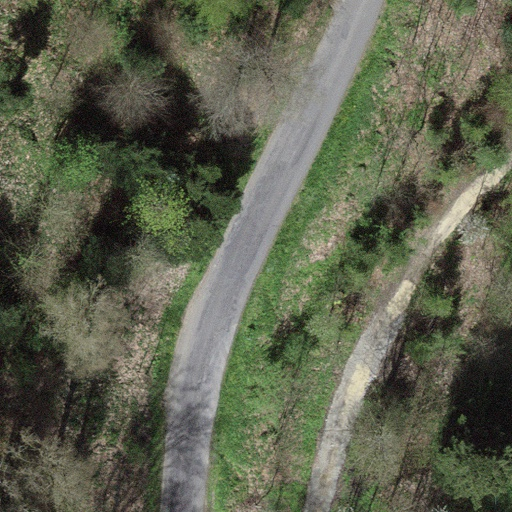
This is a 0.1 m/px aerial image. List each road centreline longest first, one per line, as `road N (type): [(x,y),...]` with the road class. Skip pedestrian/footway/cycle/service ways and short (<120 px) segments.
road 1 (tertiary): [(182,511),(195,390),(218,304),(362,0)]
road 2 (track): [(318,511),(369,357),(462,205),(511,159)]
